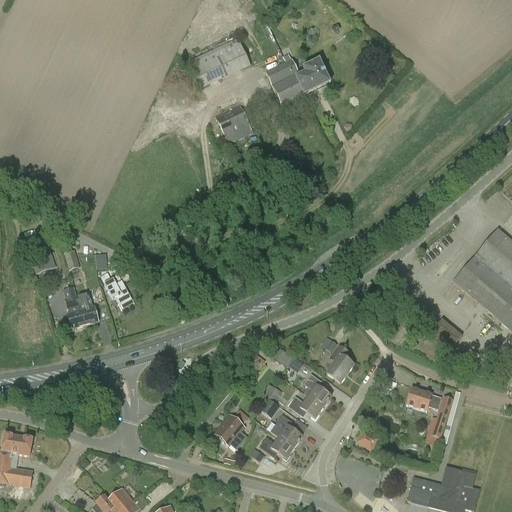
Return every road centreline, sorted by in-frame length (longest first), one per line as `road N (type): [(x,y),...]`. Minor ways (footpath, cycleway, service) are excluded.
road 1 (primary): [(119,362),(192,340),(331,277),(511,121)]
road 2 (residential): [(327,504),(322,463),(387,355),(336,299)]
road 3 (unclassified): [(131,412),(170,403),(194,367),(221,349),(336,299)]
road 4 (unclassified): [(336,299),(511,157)]
road 5 (tertiary): [(327,504),(121,449)]
road 6 (unclassified): [(0,199),(125,261)]
road 7 (primary): [(119,362),(0,382)]
